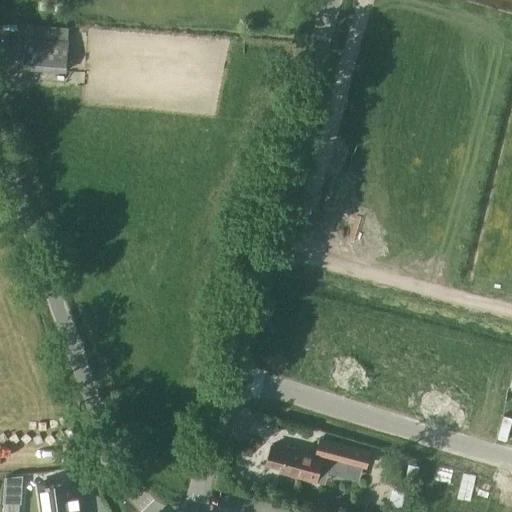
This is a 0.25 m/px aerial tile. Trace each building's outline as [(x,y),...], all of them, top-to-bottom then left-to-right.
[(32,0),(32,7),(54,8),(54,0),(32,0)] [(68,39),(27,36),(24,67),(66,70),(68,39)] [(311,321),(296,372),(330,382),(340,351),(349,354),(352,345),(358,347),(365,324),(343,317),(339,330),(311,321)] [(374,350),(368,374),(383,377),(394,333),(376,329),(371,349),(374,350)] [(407,349),(393,401),(426,410),(439,357),(407,349)] [(455,361),(443,408),(475,416),(482,390),(494,393),(502,360),(478,354),(475,366),(455,361)] [(254,409),(252,420),(268,424),(271,413),(254,409)] [(322,437),(318,451),(365,463),(369,449),(322,437)] [(273,443),(270,453),(268,463),(280,466),(278,472),(318,482),(323,457),(316,455),(273,443)] [(408,462),(406,474),(413,476),(415,476),(418,463),(416,463),(408,462)] [(6,476),(4,501),(20,502),(22,474),(6,476)] [(42,511),(78,511),(77,505),(81,504),(81,502),(80,501),(79,501),(78,495),(80,495),(79,490),(75,490),(74,478),(51,481),(51,479),(46,480),(47,482),(39,483),(42,511)]
